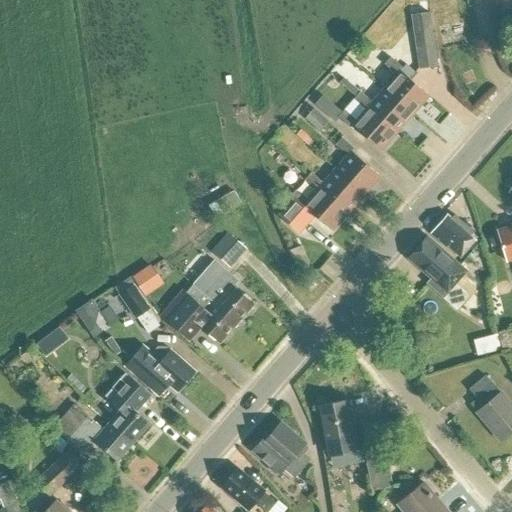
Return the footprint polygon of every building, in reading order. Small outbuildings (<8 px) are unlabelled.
[(413,35),(419,68),(438,65),(433,32),(413,35)] [(383,88),(413,113),(429,95),(400,70),(402,68),(390,57),(383,64),(395,74),(383,88)] [(413,113),(383,88),(371,102),(360,92),(354,99),(365,109),(367,106),(397,132),(413,113)] [(341,113),(321,95),(313,104),(333,122),(338,116),(341,113)] [(367,106),(365,109),(356,119),(344,109),(341,113),(338,116),(350,127),(352,125),(381,150),(397,132),(367,106)] [(305,118),(320,132),(329,121),(314,108),(305,118)] [(346,155),(334,168),(364,194),(380,175),(351,150),(353,148),(341,137),(334,145),(346,155)] [(364,194),(334,168),(322,182),(310,172),(304,179),(315,189),(318,186),(348,212),(364,194)] [(318,186),(315,189),(306,200),(295,190),(288,197),(290,198),(301,208),(303,205),(332,230),(348,212),(318,186)] [(233,190),(215,200),(223,213),(240,203),(233,190)] [(290,221),(301,208),(290,198),(278,211),(290,221)] [(475,240),(446,214),(430,232),(446,247),(448,244),(462,256),(475,240)] [(511,224),(497,229),(506,261),(511,258),(511,224)] [(215,251),(231,267),(248,249),(233,234),(230,237),(226,233),(219,240),(223,244),(215,251)] [(466,270),(428,236),(427,235),(408,258),(431,278),(427,282),(442,296),(466,270)] [(237,323),(253,304),(233,286),(237,280),(213,259),(192,284),(214,303),(237,323)] [(132,276),(145,294),(162,281),(149,263),(132,276)] [(135,319),(137,317),(148,333),(159,326),(149,310),(150,308),(134,284),(118,294),(135,319)] [(237,323),(214,303),(192,284),(186,291),(182,288),(160,314),(190,340),(202,326),(220,342),(237,323)] [(87,325),(102,315),(91,300),(76,310),(87,325)] [(47,350),(69,334),(61,322),(38,338),(47,350)] [(479,351),(504,345),(500,329),(475,335),(479,351)] [(29,341),(16,350),(22,358),(23,361),(36,352),(29,341)] [(145,347),(127,368),(158,395),(168,383),(177,391),(195,371),(170,349),(169,349),(166,346),(157,346),(151,353),(145,347)] [(7,368),(22,358),(16,350),(1,360),(7,368)] [(67,378),(76,387),(90,373),(81,364),(67,378)] [(149,423),(143,417),(132,407),(147,391),(126,373),(106,395),(121,409),(109,422),(132,442),(149,423)] [(476,411),(501,440),(511,430),(511,403),(501,390),(500,390),(485,373),(469,387),(477,396),(471,401),(478,410),(476,411)] [(326,438),(329,455),(352,451),(359,449),(375,447),(370,423),(354,426),(355,430),(349,431),(344,400),(320,404),(326,438)] [(104,428),(89,415),(75,402),(55,425),(69,438),(67,440),(84,454),(95,441),(117,460),(132,442),(109,422),(104,428)] [(10,440),(17,443),(22,441),(24,433),(17,419),(10,416),(5,418),(3,426),(10,440)] [(270,435),(267,433),(252,450),(279,474),(285,468),(296,477),(312,458),(306,452),(311,446),(307,443),(307,442),(282,421),(270,435)] [(368,473),(388,469),(385,451),(364,455),(368,473)] [(35,482),(50,497),(79,468),(64,453),(35,482)] [(264,491),(237,468),(221,486),(248,509),(255,502),(267,511),(275,501),(263,491),(264,491)] [(64,486),(71,494),(87,480),(79,472),(64,486)] [(0,509),(0,511),(19,511),(18,506),(18,504),(13,492),(16,491),(12,479),(0,484),(0,504),(3,508),(0,509)] [(447,511),(423,482),(397,503),(404,511),(447,511)] [(370,511),(369,498),(353,500),(353,511),(370,511)] [(68,511),(56,500),(50,506),(45,502),(35,511),(68,511)]
